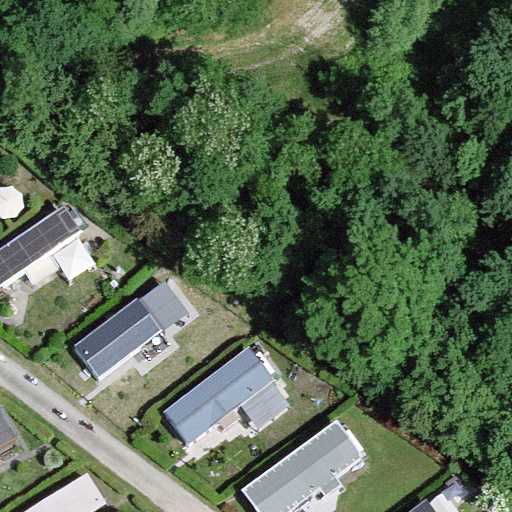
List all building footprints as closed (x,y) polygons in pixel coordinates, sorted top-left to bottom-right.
[(64,212),(0,254),(0,293),(82,239),(64,212)] [(142,300),(69,356),(90,383),(163,327),(142,300)] [(250,351),(163,417),(187,449),(274,383),(250,351)] [(1,410),(0,410),(0,451),(19,441),(1,410)] [(335,426),(242,496),(253,511),(295,511),(362,462),(335,426)] [(89,477),(32,511),(98,511),(108,506),(89,477)]
